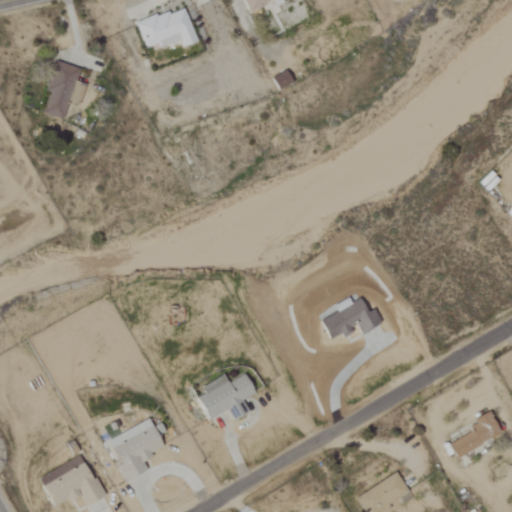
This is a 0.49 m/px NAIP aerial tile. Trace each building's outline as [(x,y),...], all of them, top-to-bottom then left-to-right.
[(133,24),(142,49),(157,43),(159,48),(177,41),(180,48),(194,42),(180,6),(133,24)] [(77,69),(53,63),(45,93),(46,93),(41,114),(61,119),(66,103),(77,105),(83,84),(74,82),(77,69)] [(269,79),(276,91),(289,83),(283,71),(269,79)] [(206,421),(225,410),(231,421),(247,413),(240,401),(251,394),(241,375),(225,384),(220,376),(198,388),(202,394),(194,399),(206,421)] [(469,433),(446,445),(454,459),(498,435),(487,414),(465,425),(469,433)] [(104,440),(123,482),(145,472),(140,462),(150,458),(148,453),(160,447),(154,436),(161,433),(157,424),(149,428),(146,420),(104,440)] [(36,479),(51,509),(76,496),(82,508),(103,497),(93,478),(89,481),(77,458),(36,479)] [(375,511),(406,493),(393,473),(354,499),(362,511),(375,511)]
